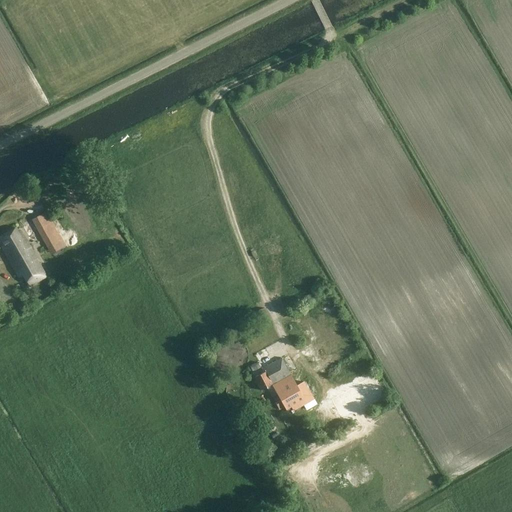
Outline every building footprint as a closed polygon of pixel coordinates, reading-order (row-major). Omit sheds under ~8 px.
[(32,220),(38,231),(47,247),(52,254),(66,246),(58,232),(63,230),(57,220),(53,222),(46,211),(32,220)] [(29,286),(46,277),(20,230),(17,232),(15,228),(0,236),(0,238),(4,246),(2,247),(19,277),(23,275),(29,286)] [(265,349),(254,354),(258,362),(269,356),(265,349)] [(296,387),(289,375),(290,375),(281,359),(262,369),(263,373),(254,378),(260,391),(272,384),(278,396),(273,399),(279,410),(285,407),(286,410),(291,407),(293,411),(313,399),(304,382),(296,387)] [(253,371),(260,367),(257,362),(250,366),(253,371)] [(346,402),(352,413),(357,411),(350,400),(346,402)]
